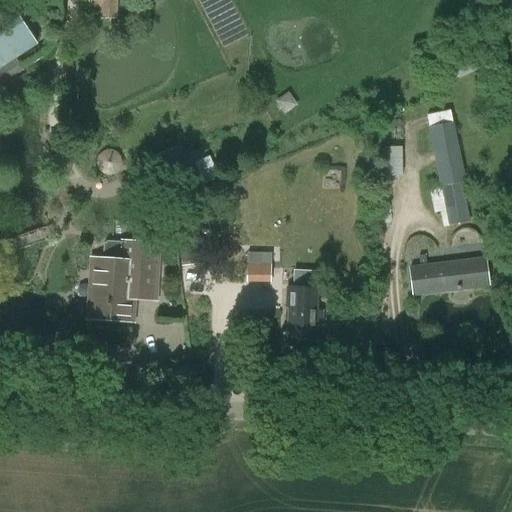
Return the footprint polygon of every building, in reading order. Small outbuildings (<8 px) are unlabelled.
[(0,70),(16,60),(38,46),(8,0),(0,5),(0,70)] [(54,3),(52,0),(9,0),(23,22),(54,3)] [(0,88),(1,86),(24,72),(16,60),(0,70),(0,88)] [(451,111),(427,115),(429,127),(436,165),(448,227),(470,222),(463,183),(466,182),(454,122),(453,122),(451,111)] [(389,171),(403,170),(401,146),(387,147),(389,171)] [(161,199),(192,186),(176,148),(145,160),(161,199)] [(206,183),(220,178),(211,156),(197,161),(206,183)] [(120,243),(108,242),(103,247),(102,253),(97,260),(93,260),(89,319),(132,322),(134,300),(158,302),(162,243),(120,240),(120,243)] [(413,295),(489,286),(485,259),(427,266),(425,256),(419,257),(420,267),(410,268),(413,295)] [(322,329),(323,311),(316,311),(316,290),(290,289),(288,345),(316,346),(316,328),(322,329)] [(425,339),(424,365),(465,366),(466,340),(425,339)]
